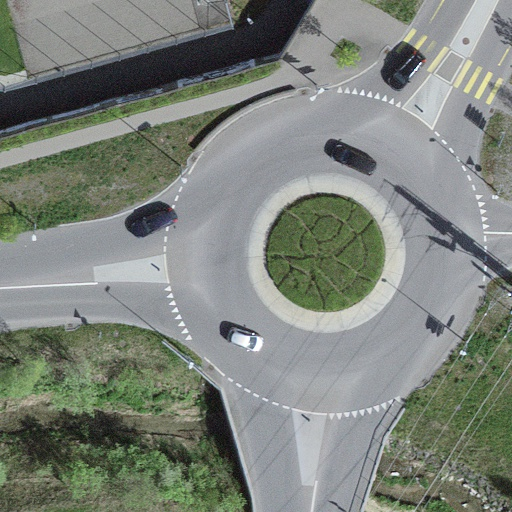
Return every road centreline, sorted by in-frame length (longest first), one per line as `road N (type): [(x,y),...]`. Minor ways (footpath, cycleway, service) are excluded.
road 1 (primary): [(393,146),(350,129),(304,128),(261,144),(226,174),(204,214),(198,260)]
road 2 (primary): [(307,378),(349,377),(388,363),(420,336),(442,301),(448,231)]
road 3 (primary): [(0,282),(198,260)]
road 4 (secondary): [(489,0),(453,69),(393,146)]
road 5 (primary): [(198,260),(208,302),(231,339),(266,365),(307,378)]
road 6 (primary): [(307,378),(298,511)]
